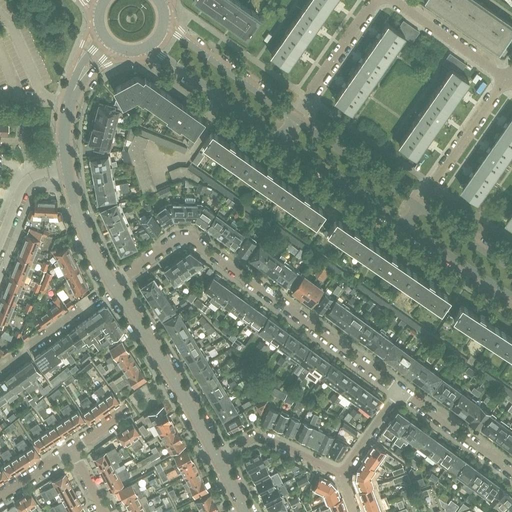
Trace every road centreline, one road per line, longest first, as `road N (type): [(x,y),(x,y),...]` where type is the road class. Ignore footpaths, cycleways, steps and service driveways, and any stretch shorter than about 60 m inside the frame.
road 1 (residential): [(400,390),(192,238),(173,241),(113,283)]
road 2 (tertiary): [(216,454),(113,283)]
road 3 (tertiary): [(293,119),(164,23)]
road 4 (tertiary): [(148,47),(279,138)]
road 5 (residential): [(414,205),(506,77)]
road 6 (tertiary): [(279,138),(401,224)]
road 7 (tertiary): [(414,205),(293,119)]
road 8 (residential): [(293,119),(375,0)]
road 9 (residential): [(506,77),(390,0)]
road 10 (residential): [(511,472),(400,390)]
road 11 (residential): [(341,474),(261,436),(216,454)]
road 12 (tertiary): [(401,224),(511,296)]
road 13 (tertiary): [(113,283),(76,215),(67,165)]
